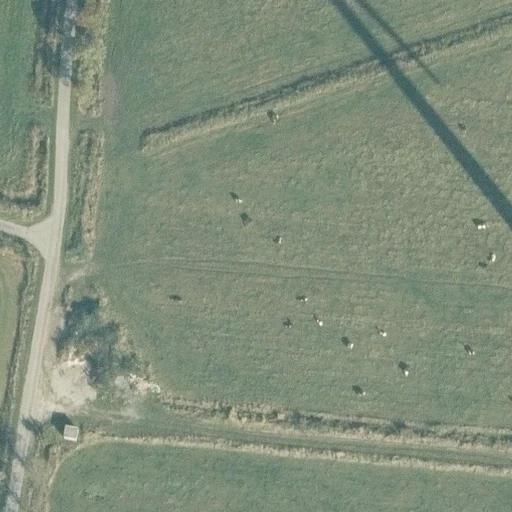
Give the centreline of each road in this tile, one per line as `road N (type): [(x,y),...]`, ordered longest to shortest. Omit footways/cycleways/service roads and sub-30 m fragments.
road 1 (unclassified): [(84,0),(7,511)]
road 2 (track): [(24,387),(511,451)]
